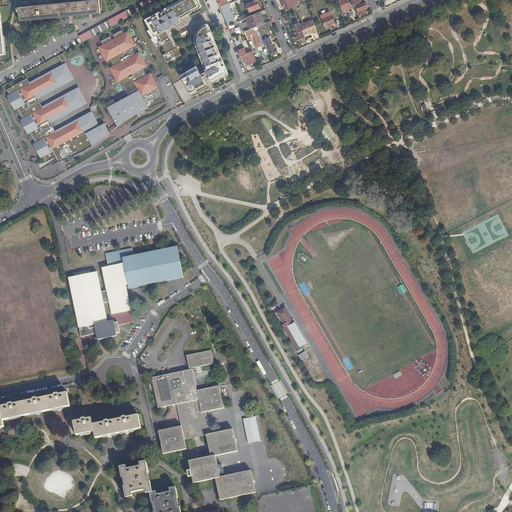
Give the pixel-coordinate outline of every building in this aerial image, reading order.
[(19,7),(21,22),(89,15),(101,13),(99,0),(94,0),(37,5),(19,7)] [(159,13),(145,20),(150,30),(155,37),(151,39),(155,46),(161,43),(163,45),(165,49),(167,53),(165,54),(163,55),(167,62),(172,59),(181,54),(177,47),(175,48),(168,34),(170,33),(168,30),(166,27),(180,20),(202,8),(198,0),(181,0),(172,6),(172,7),(159,14),(159,13)] [(260,8),(257,0),(247,4),(251,12),(260,8)] [(292,7),(292,8),(293,8),(299,5),(297,0),(281,0),(286,10),(292,7)] [(352,8),(349,2),(348,0),(339,0),(344,12),(352,8)] [(354,7),(355,8),(357,7),(360,14),(366,12),(365,9),(368,8),(366,3),(364,4),(362,0),(353,0),(352,1),(354,5),(354,7)] [(81,43),(144,9),(141,2),(132,7),(78,37),(81,43)] [(229,20),(224,6),(221,7),(228,25),(232,24),(230,20),(229,20)] [(265,24),(260,12),(246,18),(251,30),(253,29),(258,27),(265,24)] [(335,23),(330,12),(321,16),(326,27),(330,26),(330,27),(332,27),(331,25),(335,23)] [(180,20),(166,27),(168,30),(181,23),(180,20)] [(297,40),(305,37),(305,35),(300,25),(298,20),(293,22),(294,25),(292,26),(297,40)] [(314,34),(318,32),(313,20),(300,25),(305,35),(313,32),(314,34)] [(272,25),(271,22),(265,24),(258,27),(259,30),(272,25)] [(211,83),(228,73),(224,61),(222,62),(221,61),(220,57),(213,41),(213,40),(211,35),(213,34),(209,26),(209,25),(208,25),(207,24),(206,24),(206,25),(203,26),(201,27),(199,29),(197,32),(196,34),(195,37),(195,40),(196,42),(196,45),(197,47),(199,46),(206,64),(204,65),(205,68),(206,70),(206,71),(205,72),(206,73),(201,75),(200,73),(197,67),(194,68),(187,72),(189,75),(183,79),(190,94),(207,85),(204,80),(209,77),(210,78),(211,83)] [(265,45),(261,36),(258,37),(257,32),(255,33),(253,29),(251,30),(245,32),(247,36),(248,40),(253,38),(257,48),(265,45)] [(128,119),(165,102),(157,88),(159,87),(151,73),(146,75),(143,69),(146,67),(147,66),(140,52),(135,54),(132,48),(136,45),(128,31),(124,34),(122,30),(113,35),(115,38),(112,40),(110,36),(101,41),(103,44),(101,46),(99,47),(107,61),(109,60),(110,59),(114,66),(110,68),(118,82),(120,81),(129,96),(116,103),(114,99),(105,104),(118,127),(128,119)] [(213,34),(211,35),(213,40),(213,41),(220,57),(222,57),(213,34)] [(277,50),(276,48),(274,48),(271,39),(266,41),(272,55),(278,53),(277,50)] [(197,47),(204,65),(206,64),(199,46),(197,47)] [(238,50),(241,56),(243,55),(247,66),(257,62),(253,52),(247,54),(244,48),(238,50)] [(62,63),(67,60),(63,54),(59,56),(62,63)] [(27,78),(6,90),(9,95),(7,96),(15,110),(18,109),(24,119),(20,120),(28,135),(31,133),(36,143),(34,145),(41,159),(44,157),(47,163),(55,158),(58,164),(92,148),(102,141),(111,135),(105,124),(100,127),(92,112),(56,131),(51,124),(88,104),(84,95),(79,88),(43,107),(39,100),(75,80),(66,63),(29,83),(27,78)] [(129,289),(138,287),(142,286),(183,277),(176,247),(144,254),(141,255),(133,256),(131,249),(105,254),(108,267),(123,264),(128,285),(129,288),(129,289)] [(123,264),(108,267),(102,269),(106,289),(125,285),(125,286),(128,285),(123,264)] [(130,310),(126,289),(125,286),(125,285),(106,289),(106,291),(100,292),(96,273),(87,274),(86,271),(72,273),(73,277),(68,278),(74,307),(80,337),(89,336),(88,332),(97,331),(98,334),(99,340),(118,336),(118,333),(120,333),(118,325),(133,322),(130,310)] [(400,295),(407,291),(403,284),(396,287),(400,295)] [(306,344),(285,307),(276,312),(283,324),(282,325),(291,340),(289,341),(294,350),(306,344)] [(190,368),(220,362),(218,349),(188,355),(190,368)] [(304,351),(297,355),(301,361),(308,357),(304,351)] [(179,404),(183,426),(185,436),(161,441),(164,454),(187,449),(185,440),(207,435),(211,457),(189,462),(193,484),(216,479),(221,500),(256,493),(252,471),(221,478),(216,456),(239,452),(234,430),(212,434),(208,412),(225,408),(221,386),(198,391),(194,369),(154,378),(160,408),(179,404)] [(71,406),(68,393),(58,395),(58,394),(54,394),(55,395),(37,399),(37,398),(33,398),(33,400),(13,404),(13,403),(9,404),(9,405),(0,407),(2,414),(0,414),(0,427),(5,427),(3,420),(71,406)] [(96,439),(142,429),(139,416),(127,418),(127,417),(123,417),(123,419),(110,422),(109,420),(105,421),(106,422),(93,425),(92,418),(87,419),(86,418),(83,419),(83,420),(74,422),(77,436),(95,432),(96,439)] [(185,436),(183,426),(159,432),(161,441),(185,436)] [(150,493),(153,492),(151,481),(148,482),(147,473),(149,473),(146,462),(140,463),(141,467),(127,470),(127,466),(120,468),(123,478),(125,478),(127,486),(125,487),(127,497),(133,496),(132,493),(146,491),(147,493),(150,493)] [(181,511),(180,506),(178,507),(176,499),(178,498),(176,488),(170,489),(170,492),(157,495),(156,491),(153,492),(150,493),(152,504),(154,503),(156,511),(154,511),(181,511)]
